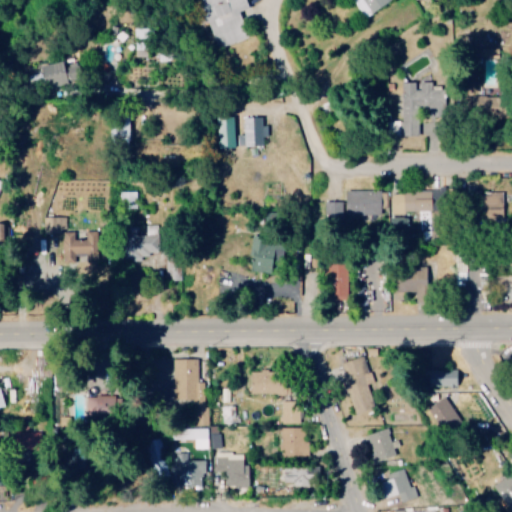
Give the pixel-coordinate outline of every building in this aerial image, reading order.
[(204,0),(218,46),(250,37),(242,10),(251,7),(248,0),(204,0)] [(353,0),(365,17),(392,0),(353,0)] [(136,37),(151,37),(151,28),(136,28),(136,37)] [(136,57),(148,56),(147,42),(136,42),(136,57)] [(76,62),(75,58),(46,64),(50,85),(87,76),(84,60),(76,62)] [(236,117),(220,118),(220,147),(237,147),(236,117)] [(264,117),(245,117),(246,146),(264,145),(264,117)] [(114,120),(114,142),(133,141),(132,120),(114,120)] [(347,214),(381,213),(380,190),(346,191),(347,214)] [(391,193),(391,212),(437,211),(437,190),(413,190),(414,193),(391,193)] [(506,193),(480,192),(479,216),(505,218),(506,193)] [(342,221),(343,201),(325,200),(325,220),(342,221)] [(107,261),(107,242),(98,242),(98,234),(77,234),(78,230),(64,230),(63,262),(76,262),(76,255),(88,256),(87,261),(107,261)] [(283,261),(284,242),(251,241),(250,269),(274,270),(274,261),(283,261)] [(181,280),(180,251),(167,251),(168,280),(181,280)] [(349,295),(348,266),(328,266),(328,295),(349,295)] [(173,399),(193,399),(193,425),(209,425),(209,407),(204,407),(204,375),(199,375),(199,359),(173,359),(173,399)] [(439,370),(440,385),(462,384),(461,369),(439,370)] [(286,394),(288,373),(254,371),(253,392),(286,394)] [(89,395),(88,414),(115,415),(115,406),(108,405),(109,396),(89,395)] [(460,418),(447,397),(429,408),(442,429),(460,418)] [(281,456),(308,456),(308,426),(304,426),(304,401),(280,401),(280,425),(281,425),(281,456)] [(221,406),(222,423),(239,422),(238,405),(221,406)] [(220,425),(210,426),(211,448),(221,447),(220,425)] [(208,448),(208,427),(172,428),(173,439),(194,438),(195,448),(208,448)] [(376,462),(397,455),(388,428),(367,435),(376,462)] [(227,487),(249,487),(249,452),(215,453),(216,471),(227,471),(227,487)] [(204,459),(188,460),(188,454),(170,454),(171,485),(205,485),(204,459)] [(317,486),(317,477),(325,476),(324,465),(285,466),(285,482),(294,482),(294,486),(317,486)] [(415,498),(405,468),(391,473),(393,478),(381,482),(386,498),(399,494),(401,502),(415,498)] [(511,474),(495,485),(511,511),(511,474)]
